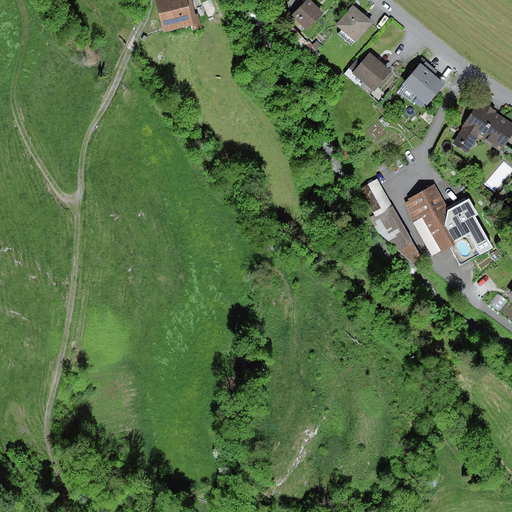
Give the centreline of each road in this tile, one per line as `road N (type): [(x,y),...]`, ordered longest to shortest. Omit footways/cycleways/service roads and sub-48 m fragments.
road 1 (track): [(150,0),(84,142),(75,276),(47,417),(67,511)]
road 2 (residential): [(511,328),(427,257),(394,198),(467,69)]
road 3 (track): [(77,201),(55,187),(14,113),(19,0)]
